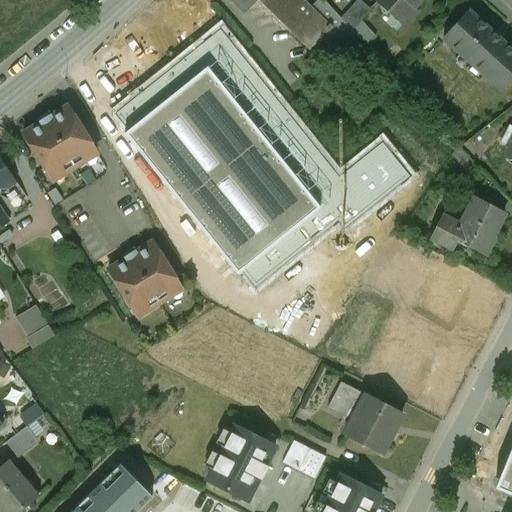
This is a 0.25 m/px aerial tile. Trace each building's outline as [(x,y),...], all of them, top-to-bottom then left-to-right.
[(185,0),(173,0),(131,36),(155,65),(190,36),(197,44),(212,32),(185,0)] [(231,0),(242,10),(251,0),(231,0)] [(303,0),(257,0),(309,51),(325,34),(332,27),(314,10),(303,0)] [(324,0),(314,10),(332,27),(325,34),(341,49),(355,34),(352,31),(340,18),(324,0)] [(359,0),(357,0),(340,18),(352,31),(371,10),(359,0)] [(419,0),(376,0),(408,29),(421,16),(412,8),(419,0)] [(511,76),(511,52),(468,13),(444,39),(500,90),(511,76)] [(339,181),(220,33),(118,114),(131,131),(127,135),(238,273),(242,269),(256,287),(339,221),(346,229),(408,179),(382,146),(339,181)] [(67,107),(50,117),(49,115),(38,122),(39,124),(23,134),(52,182),(97,154),(67,107)] [(0,161),(0,228),(9,222),(0,208),(0,192),(15,183),(0,161)] [(37,223),(59,210),(43,183),(21,196),(37,223)] [(504,213),(474,198),(459,227),(441,217),(431,237),(453,248),(457,241),(485,256),(494,238),(492,237),(504,213)] [(124,260),(108,270),(137,318),(182,290),(152,242),(135,253),(134,251),(123,258),(124,260)] [(405,310),(442,331),(465,290),(428,269),(405,310)] [(36,306),(16,319),(28,338),(48,326),(36,306)] [(396,325),(373,369),(416,392),(440,348),(396,325)] [(48,326),(28,338),(26,339),(32,350),(54,336),(48,326)] [(366,396),(341,383),(328,408),(353,421),(356,415),(357,414),(359,415),(368,399),(365,397),(366,396)] [(402,415),(366,396),(365,397),(368,399),(359,415),(357,414),(356,415),(353,421),(345,436),(381,455),(402,415)] [(27,427),(6,443),(14,454),(35,438),(27,427)] [(207,481),(248,502),(260,479),(261,480),(268,468),(266,467),(276,448),(234,427),(230,435),(223,431),(217,444),(224,447),(219,456),(212,453),(205,466),(212,470),(207,481)] [(310,450),(294,442),(282,464),(298,472),(310,450)] [(511,449),(496,488),(511,494),(511,449)] [(310,450),(298,472),(314,480),(326,458),(310,450)] [(7,462),(0,468),(0,510),(1,511),(19,511),(37,497),(7,462)] [(136,511),(151,497),(120,466),(73,511),(136,511)] [(373,511),(382,496),(341,475),(337,484),(330,480),(323,493),(330,497),(325,507),(318,503),(313,511),(373,511)]
